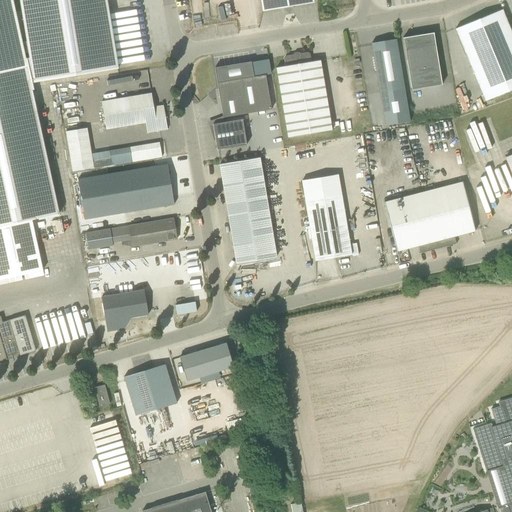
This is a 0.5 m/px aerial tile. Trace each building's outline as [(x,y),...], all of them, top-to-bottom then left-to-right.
[(59,214),(30,83),(22,43),(12,0),(0,0),(0,279),(43,271),(32,220),(59,214)] [(22,43),(30,83),(118,69),(106,0),(20,0),(27,42),(22,43)] [(260,0),(263,10),(262,11),(284,7),(288,9),(290,8),(293,6),(314,2),(313,0),(260,0)] [(456,28),(486,102),(511,90),(511,32),(502,9),(456,28)] [(403,39),(412,90),(442,85),(434,34),(435,34),(435,33),(403,38),(403,39)] [(396,39),(372,43),(380,94),(386,126),(410,122),(404,90),(396,39)] [(332,131),(320,60),(311,62),(310,54),(308,52),(300,54),(299,56),(295,57),(293,55),(285,56),(284,59),(285,66),(276,68),(288,138),(332,131)] [(215,68),(217,83),(223,118),(271,110),(266,75),(257,77),(254,77),(251,62),(215,68)] [(107,89),(133,84),(131,72),(105,77),(107,89)] [(100,79),(72,80),(72,91),(101,89),(100,79)] [(62,85),(57,86),(63,109),(68,108),(62,85)] [(147,133),(168,129),(164,106),(154,107),(151,94),(142,95),(102,102),(106,130),(146,123),(147,133)] [(242,119),(213,124),(217,150),(247,145),(242,119)] [(86,128),(66,132),(73,172),(93,168),(86,128)] [(475,231),(450,134),(372,154),(397,251),(422,245),(424,252),(452,245),(450,238),(475,231)] [(160,142),(110,151),(112,166),(162,157),(160,142)] [(220,165),(236,264),(276,257),(260,158),(220,165)] [(145,210),(174,205),(167,164),(78,179),(87,232),(110,229),(147,222),(145,210)] [(305,201),(312,241),(331,238),(335,258),(351,255),(341,195),(305,201)] [(112,243),(131,240),(132,247),(177,239),(173,218),(129,226),(110,229),(112,243)] [(43,224),(46,234),(53,232),(50,222),(43,224)] [(87,232),(86,233),(89,250),(113,246),(112,243),(110,229),(87,232)] [(102,297),(106,321),(107,332),(125,329),(131,318),(148,315),(144,290),(102,297)] [(195,302),(176,305),(177,315),(197,312),(195,302)] [(20,356),(36,351),(25,315),(2,322),(1,319),(0,319),(0,361),(7,360),(6,356),(19,353),(20,356)] [(234,367),(226,343),(180,357),(187,381),(234,367)] [(177,403),(165,364),(124,377),(136,415),(177,403)] [(99,407),(110,404),(105,385),(94,388),(99,407)] [(511,511),(511,416),(508,418),(510,421),(505,423),(503,416),(494,419),(496,426),(492,427),(491,423),(473,429),(484,464),(494,461),(497,469),(489,471),(497,496),(466,506),(467,511),(478,511),(487,509),(487,511),(492,511),(492,508),(507,503),(509,511),(511,511)] [(230,438),(246,433),(243,423),(227,428),(230,438)] [(198,465),(186,467),(188,479),(200,476),(198,465)] [(211,511),(205,492),(142,511),(211,511)] [(303,511),(301,502),(300,503),(291,505),(292,511),(303,511)]
